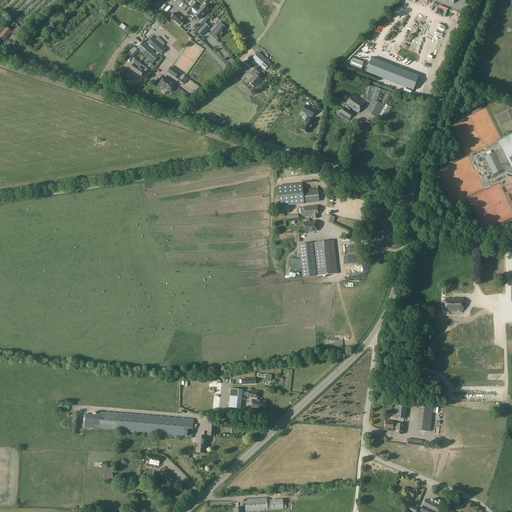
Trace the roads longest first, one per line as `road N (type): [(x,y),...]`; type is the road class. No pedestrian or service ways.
road 1 (unclassified): [(288,152),(0,57)]
road 2 (unclassified): [(0,201),(288,152)]
road 3 (tertiary): [(186,511),(376,335)]
road 4 (tertiary): [(408,207),(480,0)]
road 5 (unknown): [(175,115),(252,49),(285,0)]
road 6 (unclassified): [(361,451),(489,511)]
road 7 (tertiary): [(376,335),(391,301),(408,207)]
road 8 (unclassified): [(408,207),(349,173),(288,152)]
